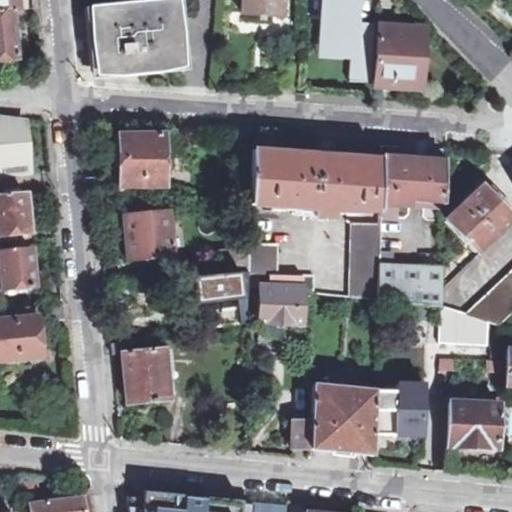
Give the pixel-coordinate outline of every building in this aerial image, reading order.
[(0,0),(0,12),(11,12),(18,10),(17,0),(0,0)] [(159,66),(186,63),(179,0),(161,0),(86,8),(87,21),(89,43),(95,43),(98,72),(119,70),(120,77),(127,76),(145,74),(160,73),(159,66)] [(282,0),(243,0),(242,14),(262,15),(282,17),(282,0)] [(323,0),(321,43),(341,44),(353,45),(352,60),(351,82),(371,83),(375,24),(357,23),(357,0),(323,0)] [(11,12),(0,12),(0,60),(15,59),(14,46),(11,12)] [(407,30),(380,28),(377,84),(403,85),(411,86),(412,69),(418,69),(419,44),(420,35),(407,34),(407,30)] [(353,45),(321,43),(321,58),(352,60),(353,45)] [(280,91),(293,91),(295,65),(282,64),(280,91)] [(0,176),(29,173),(28,159),(24,120),(0,118),(0,176)] [(118,188),(165,187),(164,143),(164,136),(159,136),(158,130),(146,129),(147,136),(119,137),(118,171),(118,188)] [(313,212),(316,212),(316,158),(291,156),(251,153),(251,208),(293,210),(293,218),(312,220),(313,212)] [(316,212),(381,215),(381,206),(381,163),(345,160),(316,158),(316,212)] [(444,211),(445,167),(381,163),(381,206),(381,215),(381,218),(397,219),(398,208),(411,209),(411,197),(424,198),(424,210),(444,211)] [(482,188),(448,222),(478,252),(511,219),(511,217),(500,205),(482,188)] [(0,195),(0,235),(28,233),(27,221),(24,193),(0,195)] [(411,197),(411,209),(424,210),(424,198),(411,197)] [(114,215),(141,213),(140,205),(140,201),(113,203),(114,215)] [(141,213),(176,209),(176,202),(140,205),(141,213)] [(146,266),(168,265),(168,259),(173,258),(169,215),(125,218),(127,250),(128,262),(145,261),(146,266)] [(351,299),(379,303),(380,268),(380,254),(381,228),(352,226),(351,299)] [(0,280),(2,281),(3,290),(34,287),(32,268),(30,247),(0,250),(0,280)] [(249,272),(249,276),(277,277),(277,248),(250,247),(250,252),(249,272)] [(218,275),(249,272),(250,252),(216,254),(218,275)] [(393,255),(380,254),(380,268),(392,269),(393,255)] [(379,303),(441,310),(442,273),(392,269),(380,268),(379,303)] [(242,300),(248,299),(248,289),(249,276),(239,277),(242,300)] [(303,290),(315,291),(315,279),(277,277),(249,276),(248,289),(260,289),(258,326),(274,326),(302,327),(303,290)] [(511,276),(468,317),(488,324),(502,328),(511,318),(511,276)] [(242,300),(239,277),(194,282),(196,295),(197,305),(242,300)] [(184,307),(197,305),(194,282),(181,284),(184,307)] [(34,307),(36,323),(64,320),(62,304),(34,307)] [(0,320),(0,360),(40,357),(39,349),(36,323),(34,307),(15,309),(16,319),(0,320)] [(442,345),(487,347),(488,324),(468,317),(441,310),(442,345)] [(122,354),(123,354),(121,344),(111,345),(112,355),(122,354)] [(148,402),(167,400),(164,367),(171,367),(169,349),(123,354),(122,354),(126,396),(127,404),(148,402)] [(376,391),(374,435),(424,437),(426,385),(397,384),(397,392),(376,391)] [(341,452),(373,455),(374,435),(376,391),(311,386),(310,421),(310,449),(341,452)] [(472,447),(496,448),(498,406),(450,403),(448,446),(472,447)] [(292,448),(292,420),(284,420),(283,448),(292,448)] [(292,448),(310,449),(310,421),(292,420),(292,448)] [(30,511),(93,511),(91,497),(82,498),(81,492),(61,494),(62,501),(30,505),(30,511)] [(204,511),(205,499),(183,497),(179,509),(151,508),(150,511),(204,511)] [(285,511),(287,506),(252,503),(250,511),(285,511)]
